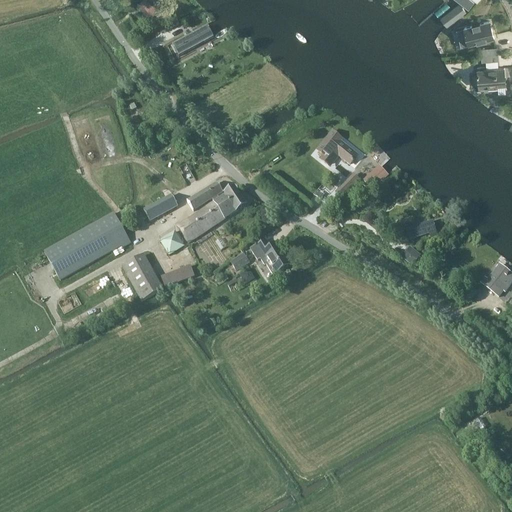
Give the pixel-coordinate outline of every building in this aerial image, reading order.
[(469,0),(456,0),(470,11),(474,3),(469,0)] [(477,14),(491,6),(487,0),(473,0),(477,2),(472,7),(477,14)] [(147,16),(163,14),(162,5),(152,7),(152,5),(143,6),(143,11),(146,11),(147,16)] [(180,25),(178,22),(166,28),(168,31),(180,25)] [(468,45),(494,39),(490,22),(464,28),(468,45)] [(179,59),(216,39),(208,24),(171,44),(179,59)] [(506,93),(505,85),(506,85),(504,68),(478,70),(479,88),(498,86),(499,94),(506,93)] [(350,166),(357,157),(337,141),(321,161),(330,168),(338,158),(342,161),(343,160),(350,166)] [(345,196),(358,182),(354,178),(341,191),(345,196)] [(187,203),(194,213),(224,194),(218,184),(187,203)] [(246,207),(236,190),(233,192),(214,204),(225,221),(235,214),(244,208),(246,207)] [(172,197),(144,212),(150,224),(178,208),(172,197)] [(214,204),(177,228),(189,245),(225,221),(214,204)] [(130,245),(113,215),(44,254),(60,282),(121,247),(122,249),(130,245)] [(411,241),(430,234),(431,239),(437,237),(433,223),(408,232),(411,241)] [(185,248),(175,232),(160,242),(169,258),(185,248)] [(266,242),(250,252),(258,263),(260,261),(265,268),(272,278),(291,266),(287,258),(285,259),(276,245),(271,249),(266,242)] [(411,266),(419,256),(411,251),(404,260),(411,266)] [(236,273),(250,264),(243,255),(230,263),(236,273)] [(143,257),(122,268),(142,303),(163,291),(143,257)] [(189,268),(165,278),(169,288),(193,277),(189,268)] [(506,276),(500,271),(493,278),(491,277),(487,282),(488,282),(490,283),(486,288),(499,298),(504,292),(505,293),(510,287),(509,286),(511,281),(508,278),(508,277),(506,275),(506,276)] [(241,285),(255,278),(251,272),(238,279),(241,285)] [(100,282),(86,289),(90,296),(104,289),(100,282)] [(476,293),(473,289),(465,297),(468,300),(476,293)] [(65,313),(82,304),(76,293),(59,301),(65,313)]
